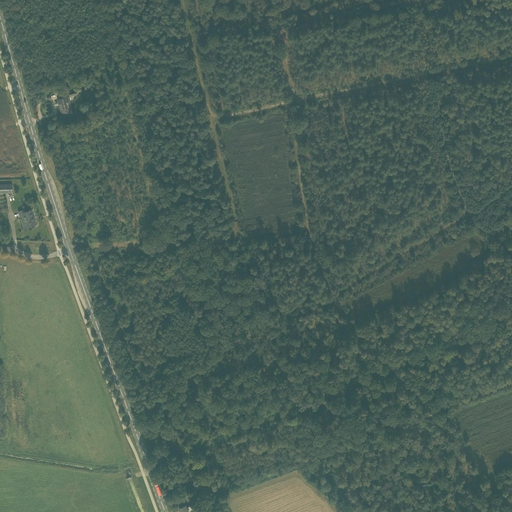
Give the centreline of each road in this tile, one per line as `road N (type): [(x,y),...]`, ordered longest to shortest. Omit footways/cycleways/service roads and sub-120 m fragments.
road 1 (track): [(498,483),(335,298),(313,247),(291,103)]
road 2 (primary): [(163,511),(70,248)]
road 3 (track): [(214,117),(237,221),(163,243),(70,248)]
road 4 (primary): [(70,248),(0,20)]
road 5 (track): [(291,103),(511,55)]
road 6 (track): [(334,294),(511,180)]
road 7 (track): [(511,250),(469,212),(460,192),(433,71)]
road 8 (track): [(184,0),(214,117)]
